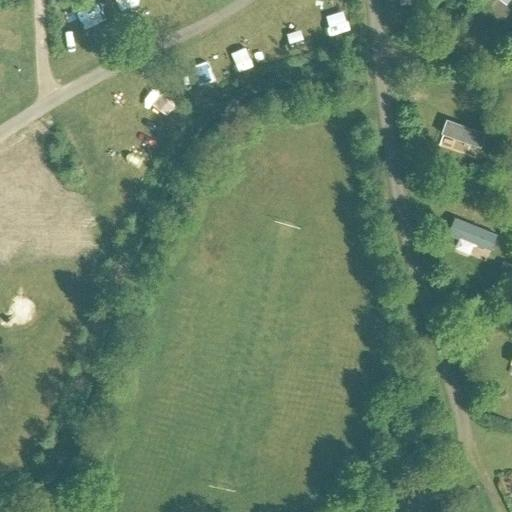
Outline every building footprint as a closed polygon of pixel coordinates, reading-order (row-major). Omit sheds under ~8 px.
[(460,0),(471,9),(478,0),(460,0)] [(511,106),(493,96),(485,110),(511,125),(511,106)] [(489,132),(445,118),(439,137),(483,151),(489,132)] [(0,222),(20,214),(0,169),(0,222)] [(499,233),(455,218),(449,235),(494,250),(499,233)] [(511,362),(479,354),(475,368),(511,378),(511,362)]
